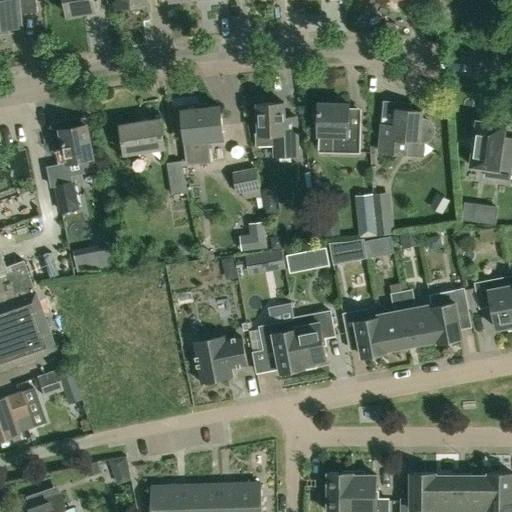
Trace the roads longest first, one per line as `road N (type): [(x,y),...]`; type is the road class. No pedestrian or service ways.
road 1 (tertiary): [(0,89),(278,49),(368,51),(509,80)]
road 2 (residential): [(293,404),(511,365)]
road 3 (residential): [(511,434),(294,434)]
road 4 (residential): [(120,436),(293,404)]
